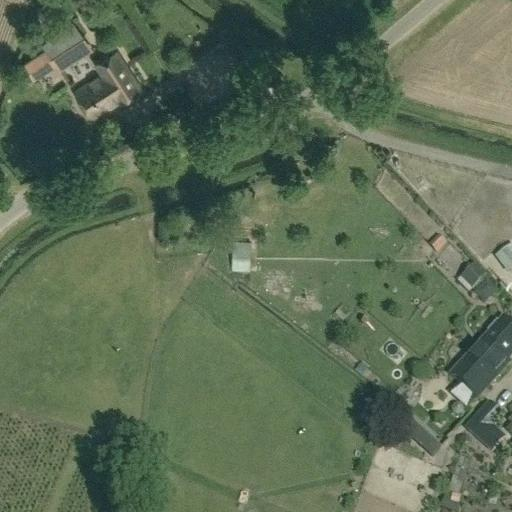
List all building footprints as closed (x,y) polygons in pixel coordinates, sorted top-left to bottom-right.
[(40,75),(87,41),(73,21),(41,44),(46,51),(30,62),(40,75)] [(96,64),(102,74),(74,92),(91,119),(119,102),(121,105),(143,92),(117,51),(96,64)] [(231,245),(246,246),(248,228),(233,227),(231,245)] [(490,245),(502,261),(511,253),(511,238),(507,232),(490,245)] [(466,256),(454,267),(465,278),(477,267),(466,256)] [(479,270),(468,282),(478,291),(490,279),(479,270)] [(511,327),(503,320),(484,341),(451,377),(476,400),(509,364),(506,360),(511,353),(511,327)] [(511,393),(511,390),(511,368),(508,367),(498,387),(511,393)] [(511,416),(500,427),(511,439),(511,444),(503,451),(511,460),(511,416)]
